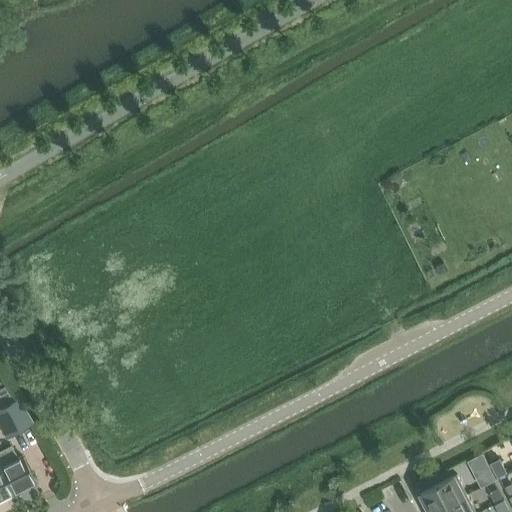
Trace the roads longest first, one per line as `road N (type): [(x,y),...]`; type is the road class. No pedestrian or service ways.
road 1 (residential): [(105,503),(511,294)]
road 2 (unclassified): [(105,503),(0,320)]
